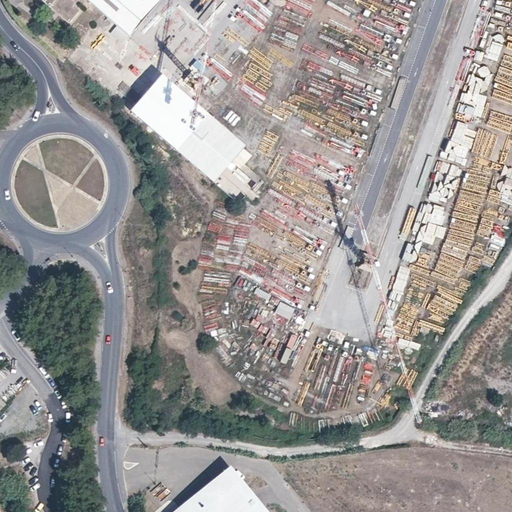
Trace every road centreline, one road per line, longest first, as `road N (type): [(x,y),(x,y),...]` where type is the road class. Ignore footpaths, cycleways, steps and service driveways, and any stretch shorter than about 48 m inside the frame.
road 1 (primary): [(114,511),(107,436),(116,290)]
road 2 (unclassified): [(0,330),(57,415),(43,469),(47,511)]
